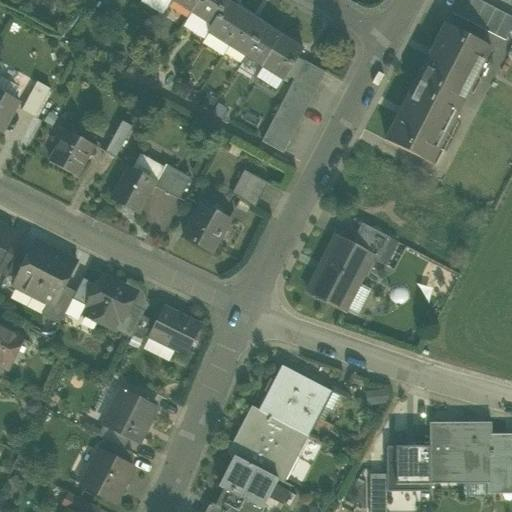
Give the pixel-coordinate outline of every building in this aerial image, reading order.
[(200,0),(172,0),(192,13),(200,0)] [(229,0),(200,0),(192,13),(213,26),(227,3),(229,0)] [(458,0),(451,14),(462,19),(471,0),(458,0)] [(471,0),(462,19),(473,25),(484,3),(477,0),(471,0)] [(247,16),(227,3),(213,26),(209,32),(229,45),(247,16)] [(473,25),(484,30),(494,9),(484,3),(473,25)] [(484,30),(494,36),(505,14),(494,9),(484,30)] [(494,36),(505,41),(511,27),(511,17),(505,14),(494,36)] [(264,27),(247,16),(229,45),(246,56),(264,27)] [(446,25),(416,83),(462,107),(469,93),(474,95),(489,65),(485,63),(492,49),(446,25)] [(281,38),(264,27),(246,56),(263,67),(281,38)] [(301,51),(281,38),(263,67),(283,79),(301,51)] [(303,61),(297,73),(318,84),(325,72),(303,61)] [(297,73),(291,85),(312,96),(318,84),(297,73)] [(455,121),(462,107),(416,83),(386,142),(432,165),(439,151),(444,153),(459,123),(455,121)] [(291,85),(285,96),(306,107),(312,96),(291,85)] [(22,108),(34,114),(43,96),(32,90),(22,108)] [(0,133),(3,135),(20,103),(0,92),(0,133)] [(285,96),(279,107),(301,118),(306,107),(285,96)] [(279,107),(273,119),(295,130),(301,118),(279,107)] [(273,119),(268,130),(289,141),(295,130),(273,119)] [(105,153),(115,159),(133,127),(123,121),(105,153)] [(282,153),(289,141),(268,130),(261,142),(282,153)] [(68,132),(62,142),(68,145),(73,135),(68,132)] [(51,164),(78,178),(95,147),(73,135),(68,145),(62,142),(51,164)] [(140,156),(132,169),(156,182),(163,169),(140,156)] [(153,186),(179,200),(190,179),(166,165),(163,169),(156,182),(153,186)] [(153,186),(156,182),(132,169),(129,167),(112,199),(138,213),(153,186)] [(233,193),(256,204),(268,180),(245,169),(233,193)] [(183,238),(211,253),(229,221),(201,205),(183,238)] [(0,258),(13,233),(4,229),(5,227),(0,224),(0,258)] [(391,239),(366,226),(356,245),(376,254),(375,257),(380,260),(391,239)] [(373,261),(375,257),(376,254),(356,245),(339,235),(327,257),(326,256),(308,290),(347,310),(360,285),(373,261)] [(375,257),(373,261),(386,267),(398,243),(391,239),(380,260),(375,257)] [(47,304),(53,307),(63,286),(75,263),(36,242),(29,257),(18,278),(14,287),(47,304)] [(8,273),(19,251),(9,246),(0,264),(0,273),(6,276),(8,273)] [(8,273),(18,278),(29,257),(19,251),(8,273)] [(95,322),(115,332),(115,331),(119,324),(122,325),(131,305),(137,293),(124,287),(101,275),(96,286),(86,307),(89,308),(99,313),(95,322)] [(83,279),(76,293),(72,300),(86,307),(96,286),(83,279)] [(127,280),(124,287),(137,293),(131,305),(145,312),(147,307),(141,287),(127,280)] [(372,291),(360,285),(347,310),(358,316),(372,291)] [(68,309),(72,300),(76,293),(63,286),(53,307),(47,304),(41,315),(60,325),(68,309)] [(68,309),(84,317),(89,308),(86,307),(72,300),(68,309)] [(131,339),(133,335),(142,316),(145,312),(131,305),(122,325),(119,324),(115,331),(131,339)] [(84,317),(95,322),(99,313),(89,308),(84,317)] [(175,350),(186,355),(200,327),(164,309),(150,337),(175,350)] [(152,321),(142,316),(133,335),(143,340),(152,321)] [(0,364),(6,367),(7,366),(20,339),(0,328),(0,364)] [(175,350),(150,337),(143,350),(169,363),(175,350)] [(0,364),(0,379),(1,381),(8,367),(7,366),(6,367),(0,364)] [(282,365),(258,410),(304,435),(313,417),(328,389),(282,365)] [(113,413),(123,392),(107,384),(94,410),(108,417),(110,412),(113,413)] [(342,396),(328,389),(313,417),(323,423),(329,412),(333,414),(342,396)] [(387,390),(366,393),(367,406),(388,404),(387,390)] [(129,438),(138,443),(156,409),(123,392),(113,413),(110,412),(108,417),(104,426),(129,438)] [(234,457),(239,459),(278,480),(284,483),(308,437),(304,435),(258,410),(251,407),(227,453),(234,457)] [(462,480),(489,479),(489,439),(489,424),(429,425),(429,447),(429,480),(462,480)] [(98,436),(104,439),(123,449),(129,438),(104,426),(98,436)] [(511,438),(489,439),(489,479),(490,487),(511,487),(511,438)] [(132,454),(123,449),(104,439),(98,451),(126,466),(132,454)] [(429,447),(386,447),(386,475),(386,492),(429,492),(429,480),(429,447)] [(80,485),(116,503),(133,469),(126,466),(98,451),(80,485)] [(219,486),(224,489),(239,459),(234,457),(219,486)] [(224,489),(215,506),(227,511),(261,511),(263,507),(258,505),(268,486),(273,489),(275,485),(278,480),(239,459),(224,489)] [(386,511),(386,492),(386,475),(369,475),(369,511),(386,511)] [(489,479),(462,480),(463,496),(490,496),(490,494),(490,487),(489,479)] [(290,492),(275,485),(273,489),(268,498),(283,505),(290,492)] [(258,505),(263,507),(268,498),(273,489),(268,486),(258,505)] [(67,510),(71,511),(73,511),(80,500),(81,499),(70,493),(69,494),(63,506),(69,509),(67,510)] [(96,511),(98,509),(80,500),(73,511),(96,511)] [(227,511),(215,506),(209,502),(204,511),(227,511)]
